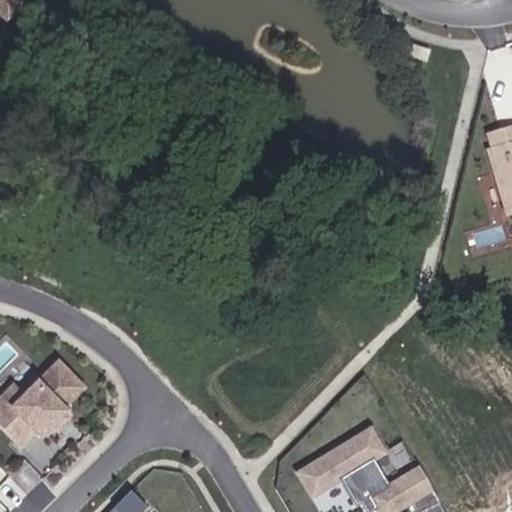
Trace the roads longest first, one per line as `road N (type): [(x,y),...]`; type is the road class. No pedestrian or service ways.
road 1 (residential): [(162,419),(127,359),(72,316),(0,287)]
road 2 (residential): [(162,419),(64,511)]
road 3 (residential): [(249,511),(212,454),(162,419)]
